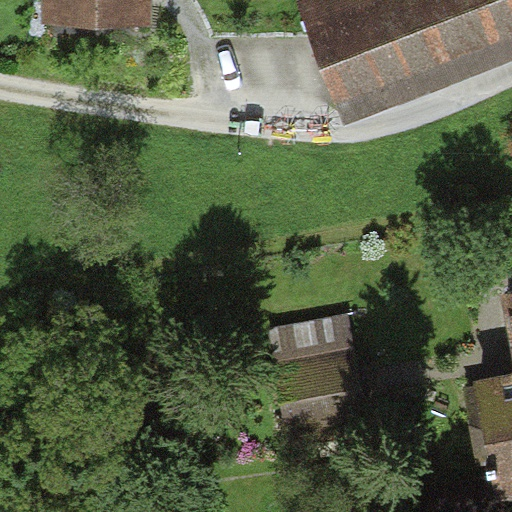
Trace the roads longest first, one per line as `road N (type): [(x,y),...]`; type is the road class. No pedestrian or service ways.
road 1 (unclassified): [(203,119),(331,134),(403,116),(511,71)]
road 2 (track): [(0,81),(203,119)]
